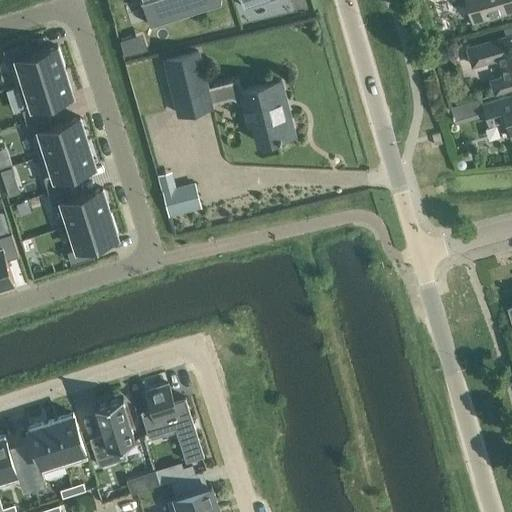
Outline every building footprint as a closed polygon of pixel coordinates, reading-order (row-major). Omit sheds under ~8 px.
[(143,0),(151,23),(150,24),(150,25),(221,2),(221,1),(219,1),(218,0),(143,0)] [(511,0),(455,0),(456,2),(464,0),(467,0),(473,21),(511,9),(511,0)] [(492,80),(495,93),(511,87),(511,34),(467,47),(473,65),(498,58),(503,76),(492,80)] [(26,42),(3,49),(15,86),(19,85),(19,83),(65,69),(64,67),(65,67),(59,47),(58,47),(57,45),(30,54),(26,42)] [(198,50),(165,59),(178,114),(212,105),(211,102),(207,87),(206,82),(202,83),(199,71),(203,70),(198,50)] [(65,69),(19,83),(19,85),(27,107),(22,109),(26,120),(48,113),(45,102),(72,93),(65,69)] [(240,89),(239,90),(243,103),(248,123),(253,122),(258,142),(294,133),(281,79),(249,87),(245,88),(240,89)] [(511,94),(482,103),(488,124),(505,120),(511,137),(511,136),(511,94)] [(48,113),(26,120),(37,156),(87,140),(80,116),(52,125),(48,113)] [(87,140),(37,156),(48,192),(71,185),(67,173),(95,164),(87,140)] [(11,167),(0,170),(0,171),(3,180),(14,176),(11,167)] [(201,206),(195,183),(163,191),(169,214),(201,206)] [(71,185),(48,192),(52,204),(61,201),(69,225),(110,212),(102,187),(75,196),(71,185)] [(76,248),(68,250),(72,262),(94,255),(90,243),(117,235),(117,233),(118,233),(111,213),(110,213),(110,212),(69,225),(76,248)] [(11,232),(0,235),(0,284),(13,280),(7,258),(19,255),(11,232)] [(47,238),(34,242),(45,277),(57,273),(47,238)] [(142,410),(140,410),(149,438),(151,438),(150,435),(175,427),(186,460),(204,454),(185,396),(184,396),(184,397),(174,401),(168,382),(145,389),(152,411),(143,414),(142,410)] [(123,396),(94,405),(94,406),(95,406),(104,433),(91,437),(99,464),(125,456),(121,443),(136,438),(136,437),(134,437),(122,397),(124,397),(123,396)] [(73,412),(51,419),(65,464),(87,457),(73,412)] [(51,419),(28,427),(42,471),(65,464),(51,419)] [(4,434),(0,435),(0,484),(19,479),(4,434)] [(193,462),(183,465),(186,475),(196,472),(193,462)] [(156,469),(145,473),(149,486),(160,483),(156,469)] [(83,481),(72,485),(74,493),(86,489),(83,481)] [(211,484),(167,499),(170,511),(203,511),(219,507),(211,484)] [(72,485),(60,489),(63,496),(67,495),(74,493),(72,485)] [(14,503),(3,507),(4,511),(13,511),(17,511),(14,503)]
